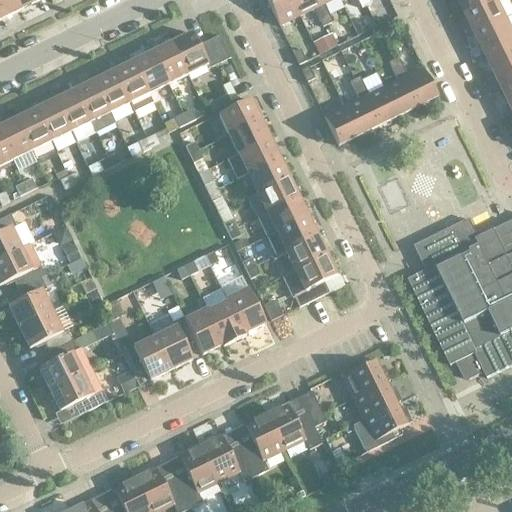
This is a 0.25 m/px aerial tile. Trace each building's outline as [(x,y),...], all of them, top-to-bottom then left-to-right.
[(20,11),(14,0),(0,0),(0,20),(0,21),(20,11)] [(39,2),(38,0),(14,0),(20,11),(39,2)] [(298,17),(289,0),(264,0),(278,27),(298,17)] [(318,8),(313,0),(289,0),(298,17),(313,10),(318,8)] [(333,0),(313,0),(318,8),(313,10),(317,19),(327,14),(323,5),(333,0)] [(370,4),(368,0),(355,0),(356,0),(360,9),(370,4)] [(456,0),(465,16),(497,0),(496,0),(456,0)] [(506,20),(497,0),(465,16),(474,36),(506,20)] [(331,23),(327,14),(317,19),(321,28),(331,23)] [(511,41),(511,31),(506,20),(474,36),(484,55),(511,41)] [(361,24),(353,28),(357,37),(366,33),(361,24)] [(191,34),(170,44),(186,76),(205,66),(207,70),(218,65),(207,42),(197,47),(191,34)] [(330,35),(312,44),(318,56),(336,47),(330,35)] [(218,37),(208,41),(207,42),(218,65),(229,59),(218,37)] [(511,65),(511,41),(484,55),(493,74),(511,65)] [(186,76),(170,44),(151,53),(167,85),(186,76)] [(299,51),(291,54),(297,66),(305,62),(299,51)] [(167,85),(151,53),(132,63),(147,95),(167,85)] [(387,64),(392,73),(402,68),(397,59),(387,64)] [(152,104),(147,95),(132,63),(112,72),(128,104),(132,113),(152,104)] [(511,89),(511,65),(493,74),(503,94),(511,89)] [(313,80),(307,68),(300,72),(306,83),(313,80)] [(406,77),(402,68),(392,73),(396,82),(382,89),(396,118),(415,109),(401,79),(406,77)] [(436,99),(421,70),(406,77),(401,79),(415,109),(436,99)] [(128,104),(112,72),(93,82),(108,114),(128,104)] [(348,83),(353,92),(363,87),(358,78),(348,83)] [(114,125),(108,114),(93,82),(73,92),(89,124),(94,134),(114,125)] [(227,84),(221,87),(228,102),(234,99),(227,84)] [(367,96),(363,87),(353,92),(357,101),(343,108),(357,137),(376,128),(362,98),(367,96)] [(396,118),(382,89),(367,96),(362,98),(376,128),(396,118)] [(511,89),(503,94),(511,112),(511,89)] [(89,124),(73,92),(53,101),(69,133),(89,124)] [(69,133),(53,101),(34,111),(50,143),(69,133)] [(217,116),(227,137),(259,121),(249,101),(217,116)] [(357,137),(343,108),(323,118),(337,147),(357,137)] [(50,143),(34,111),(15,120),(30,152),(50,143)] [(189,111),(181,115),(186,125),(194,121),(189,111)] [(186,125),(181,115),(173,119),(178,129),(186,125)] [(30,152),(15,120),(0,127),(0,139),(11,162),(30,152)] [(268,140),(259,121),(227,137),(236,156),(268,140)] [(153,136),(145,140),(150,150),(158,146),(153,136)] [(0,167),(11,162),(0,139),(0,167)] [(150,150),(145,140),(137,144),(141,154),(150,150)] [(278,160),(268,140),(236,156),(246,175),(278,160)] [(193,143),(183,148),(187,156),(197,151),(193,143)] [(201,160),(197,151),(187,156),(191,164),(201,160)] [(114,155),(106,159),(111,169),(119,165),(114,155)] [(111,169),(106,159),(98,163),(102,173),(111,169)] [(287,179),(278,160),(246,175),(255,195),(287,179)] [(75,174),(67,178),(72,188),(80,184),(75,174)] [(72,188),(67,178),(59,182),(63,192),(72,188)] [(297,199),(287,179),(255,195),(246,199),(256,219),(297,199)] [(30,181),(22,185),(27,194),(35,190),(30,181)] [(212,182),(202,187),(206,195),(216,190),(212,182)] [(27,194),(22,185),(14,189),(19,198),(27,194)] [(220,199),(216,190),(206,195),(210,203),(220,199)] [(306,218),(297,199),(256,219),(265,238),(274,234),(306,218)] [(0,260),(20,251),(10,230),(15,228),(9,216),(0,220),(0,260)] [(316,237),(306,218),(274,234),(284,253),(316,237)] [(511,220),(511,223),(478,239),(472,228),(469,220),(413,248),(425,272),(407,281),(449,367),(455,364),(462,379),(468,381),(483,374),(486,379),(511,366),(511,220)] [(231,221),(221,225),(225,234),(235,229),(231,221)] [(239,237),(235,229),(225,234),(229,242),(239,237)] [(325,257),(316,237),(284,253),(273,258),(283,278),(325,257)] [(29,246),(20,251),(0,260),(0,286),(12,281),(16,291),(40,280),(44,277),(29,246)] [(72,246),(62,251),(69,264),(79,259),(72,246)] [(212,253),(204,257),(208,267),(217,263),(212,253)] [(335,277),(325,257),(283,278),(298,309),(328,294),(322,283),(335,277)] [(250,259),(240,264),(244,273),(254,268),(250,259)] [(192,263),(183,268),(188,277),(196,273),(192,263)] [(188,277),(183,268),(175,272),(180,281),(188,277)] [(258,276),(254,268),(244,273),(248,281),(258,276)] [(45,290),(40,280),(16,291),(21,301),(7,308),(17,329),(50,313),(41,293),(45,290)] [(89,280),(79,285),(84,296),(94,290),(89,280)] [(224,301),(225,303),(226,303),(242,336),(243,335),(264,326),(246,290),(224,301)] [(95,292),(84,297),(90,310),(101,304),(95,292)] [(273,301),(261,307),(269,323),(281,317),(273,301)] [(115,302),(104,307),(107,323),(122,316),(115,302)] [(225,303),(207,312),(206,313),(222,346),(221,347),(222,349),(245,338),(243,335),(242,336),(226,303),(225,303)] [(206,310),(184,321),(194,342),(193,342),(201,356),(221,347),(222,346),(206,313),(207,312),(206,310)] [(60,333),(50,313),(17,329),(28,351),(42,343),(47,353),(70,342),(65,331),(60,333)] [(173,329),(153,339),(170,372),(191,361),(184,347),(193,342),(194,342),(184,321),(183,318),(171,324),(173,329)] [(107,326),(97,331),(102,341),(112,336),(107,326)] [(170,372),(153,339),(133,349),(131,344),(119,350),(130,373),(141,368),(148,382),(170,372)] [(76,353),(70,342),(47,353),(52,363),(37,370),(48,392),(81,375),(71,355),(76,353)] [(341,379),(351,401),(387,383),(381,371),(378,372),(374,363),(341,379)] [(90,371),(81,375),(48,392),(58,413),(73,406),(78,417),(106,403),(90,371)] [(128,371),(114,377),(123,394),(136,387),(128,371)] [(388,384),(387,383),(351,401),(362,422),(398,404),(392,392),(388,393),(384,385),(388,384)] [(298,400),(305,414),(309,422),(321,416),(311,394),(298,400)] [(398,404),(362,422),(351,427),(364,454),(400,437),(397,431),(408,426),(402,413),(399,414),(395,406),(398,405),(398,404)] [(287,406),(265,416),(283,452),(304,442),(309,451),(320,445),(313,429),(312,430),(309,422),(305,414),(293,420),(287,406)] [(283,452),(265,416),(243,427),(250,441),(239,446),(254,478),(267,472),(262,462),(283,452)] [(325,423),(321,416),(309,422),(312,430),(313,429),(325,423)] [(221,438),(199,449),(217,485),(237,475),(242,484),(254,478),(239,446),(228,452),(221,438)] [(217,485),(199,449),(178,459),(184,473),(173,479),(189,510),(201,504),(196,495),(217,485)] [(338,450),(330,454),(337,468),(345,464),(338,450)] [(155,470),(133,481),(148,511),(160,511),(172,507),(174,511),(184,511),(189,510),(173,479),(162,484),(155,470)] [(335,470),(321,477),(326,487),(340,481),(335,470)] [(148,511),(133,481),(112,491),(119,505),(107,511),(108,511),(148,511)] [(303,492),(295,496),(297,501),(305,497),(303,492)] [(266,500),(253,506),(256,511),(262,511),(270,508),(266,500)] [(93,511),(89,503),(70,511),(108,511),(107,511),(104,511),(93,511)]
